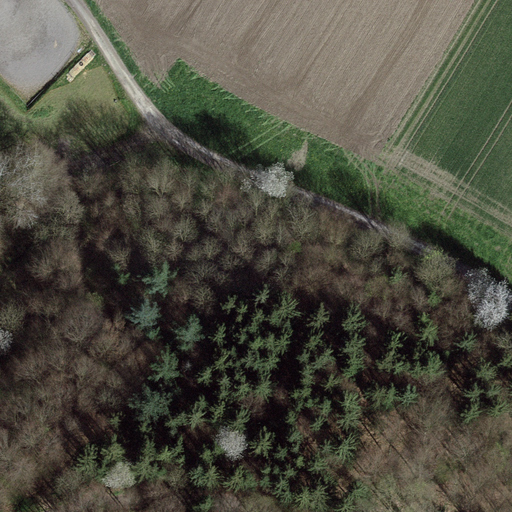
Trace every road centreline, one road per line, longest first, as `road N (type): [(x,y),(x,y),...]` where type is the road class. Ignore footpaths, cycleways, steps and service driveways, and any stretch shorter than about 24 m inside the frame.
road 1 (track): [(511,313),(417,247),(154,130)]
road 2 (track): [(60,511),(160,495),(260,511)]
road 3 (track): [(0,155),(39,160),(154,130)]
road 4 (track): [(154,130),(77,0)]
